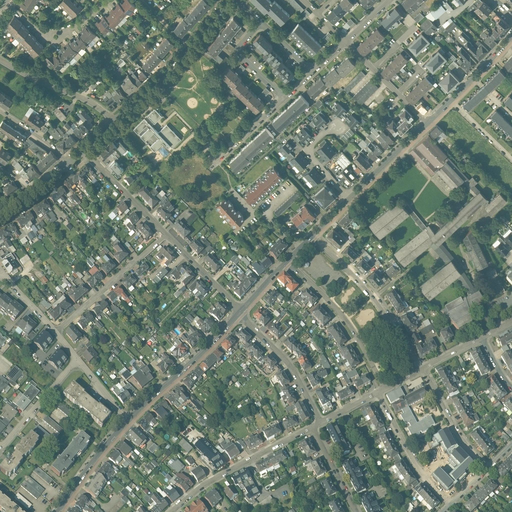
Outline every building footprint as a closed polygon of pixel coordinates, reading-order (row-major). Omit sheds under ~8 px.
[(33,7),(23,1),(24,1),(21,0),(18,4),(30,12),(33,7)] [(62,0),(58,5),(63,10),(70,1),(68,0),(62,0)] [(136,7),(128,0),(124,0),(127,3),(124,6),(120,3),(119,5),(128,13),(127,13),(129,14),(133,10),(136,7)] [(211,4),(206,0),(200,0),(185,18),(184,18),(183,18),(174,28),(174,29),(182,35),(191,24),(192,25),(210,4),(211,4)] [(272,3),(269,0),(251,0),(264,12),(275,1),(272,3)] [(350,0),(341,0),(342,1),(340,3),(347,10),(353,3),(350,0)] [(404,0),(402,3),(411,12),(423,0),(404,0)] [(453,0),(443,0),(440,3),(445,10),(455,2),(453,0)] [(479,0),(476,0),(467,9),(471,13),(474,9),(482,2),(479,0)] [(70,1),(63,10),(67,14),(75,6),(77,4),(74,2),(73,4),(70,1)] [(289,14),(275,1),(264,12),(265,12),(267,10),(281,23),(289,14)] [(491,9),(483,1),(482,2),(474,9),(483,18),(491,9)] [(128,13),(119,5),(117,3),(116,5),(119,9),(116,12),(112,9),(110,11),(121,20),(127,13),(128,13)] [(347,10),(340,3),(338,5),(337,4),(335,7),(336,7),(333,9),(340,16),(347,10)] [(440,3),(430,12),(436,18),(445,10),(440,3)] [(75,6),(67,14),(72,19),(82,9),(79,6),(77,8),(75,6)] [(388,25),(391,29),(404,17),(394,6),(379,20),(386,27),(388,25)] [(340,16),(333,9),(332,11),(331,11),(329,13),(327,16),(333,23),(340,16)] [(307,10),(301,16),(305,20),(311,13),(307,10)] [(121,20),(110,11),(109,12),(112,16),(109,19),(105,16),(104,18),(112,26),(114,28),(121,20)] [(420,12),(413,19),(417,23),(424,16),(420,12)] [(496,13),(491,19),(495,23),(500,17),(496,13)] [(247,21),(239,15),(236,19),(241,23),(241,24),(243,25),(247,21)] [(14,16),(4,26),(8,30),(18,19),(14,16)] [(112,26),(104,18),(102,16),(100,18),(104,22),(101,25),(97,22),(95,24),(106,34),(112,26)] [(236,19),(233,17),(225,27),(232,34),(241,24),(241,23),(236,19)] [(509,25),(500,17),(495,23),(498,25),(504,31),(505,30),(509,25)] [(428,18),(420,26),(429,34),(432,31),(434,32),(436,31),(434,29),(436,27),(428,18)] [(18,19),(8,30),(12,33),(21,23),(18,19)] [(450,19),(443,25),(445,28),(453,21),(452,21),(450,19)] [(454,22),(453,21),(445,28),(448,32),(456,25),(454,22)] [(21,23),(12,33),(11,34),(15,37),(25,27),(21,23)] [(321,44),(298,23),(290,32),(313,53),(321,44)] [(504,31),(498,25),(496,28),(494,27),(492,30),(493,31),(492,33),(499,38),(505,31),(505,30),(504,31)] [(96,36),(86,26),(82,30),(93,40),(96,36)] [(224,26),(214,38),(223,46),(232,34),(225,27),(224,26)] [(25,27),(15,37),(19,41),(28,31),(29,31),(25,27)] [(474,33),(467,27),(464,30),(471,37),(472,36),(475,40),(478,37),(474,33)] [(244,32),(240,29),(234,36),(238,39),(244,32)] [(378,29),(375,31),(374,31),(372,33),(373,33),(371,35),(377,41),(380,38),(381,39),(384,36),(378,29)] [(93,40),(82,30),(80,33),(82,35),(80,37),(88,44),(93,40)] [(440,57),(430,46),(431,45),(416,30),(415,31),(420,36),(408,47),(406,49),(410,54),(413,51),(414,52),(414,53),(415,54),(415,53),(433,72),(444,61),(440,57)] [(28,31),(19,41),(18,41),(22,45),(32,35),(28,31)] [(415,31),(404,42),(408,47),(420,36),(415,31)] [(327,32),(324,38),(330,40),(333,34),(327,32)] [(476,49),(467,41),(470,38),(462,32),(459,35),(466,42),(464,44),(472,53),(476,49)] [(492,33),(490,35),(488,33),(487,34),(484,32),(482,35),(484,38),(483,39),(492,46),(496,41),(497,41),(498,40),(498,39),(499,38),(492,33)] [(273,45),(260,34),(253,41),(265,52),(270,47),(271,47),(273,45)] [(32,35),(22,45),(26,49),(35,39),(36,38),(32,35)] [(88,44),(80,37),(78,35),(76,37),(77,39),(75,41),(82,48),(84,49),(88,44)] [(371,35),(369,37),(368,36),(366,38),(367,39),(364,41),(370,47),(377,41),(371,35)] [(174,43),(167,36),(155,50),(154,50),(162,57),(161,56),(174,43)] [(223,46),(214,38),(207,47),(210,50),(208,52),(217,60),(219,62),(223,58),(217,52),(223,46)] [(35,39),(26,49),(29,53),(39,43),(35,39)] [(82,48),(75,41),(74,40),(72,42),(70,41),(68,43),(78,53),(82,48)] [(488,50),(478,40),(476,43),(478,44),(480,45),(477,48),(484,55),(488,50)] [(364,41),(362,43),(362,42),(359,44),(360,45),(357,47),(364,54),(367,51),(367,50),(370,47),(364,41)] [(234,47),(228,42),(224,46),(230,52),(234,47)] [(39,43),(29,53),(33,56),(43,46),(39,43)] [(78,53),(68,43),(65,46),(67,47),(65,49),(73,57),(78,53)] [(442,55),(432,44),(431,45),(430,46),(440,57),(442,55)] [(271,47),(270,47),(265,52),(263,54),(276,66),(281,61),(283,59),(271,47)] [(477,62),(461,47),(457,51),(466,59),(462,62),(461,60),(459,59),(457,61),(467,72),(477,62)] [(73,57),(65,49),(63,48),(61,50),(63,52),(61,54),(68,61),(69,62),(73,57)] [(484,55),(477,48),(476,49),(472,53),(479,60),(484,55)] [(411,57),(404,49),(401,52),(408,59),(407,59),(408,60),(411,57)] [(155,51),(143,64),(149,70),(150,70),(149,70),(162,57),(154,50),(155,51)] [(408,59),(401,52),(398,55),(397,55),(395,57),(396,57),(394,59),(400,65),(403,62),(404,63),(407,59),(408,59)] [(60,54),(58,56),(57,57),(55,55),(51,59),(47,55),(42,60),(49,67),(53,63),(55,65),(55,67),(57,67),(60,69),(68,61),(61,54),(60,54)] [(335,66),(322,78),(328,84),(330,86),(342,74),(343,75),(355,63),(348,55),(336,67),(335,66)] [(394,59),(392,61),(392,60),(390,62),(390,63),(388,65),(394,72),(395,72),(398,69),(397,68),(400,65),(394,59)] [(281,61),(276,66),(273,69),(286,81),(293,73),(281,61)] [(394,72),(388,65),(386,67),(385,67),(383,69),(384,69),(381,72),(388,79),(391,76),(390,75),(394,72)] [(245,85),(240,80),(241,78),(237,73),(238,72),(236,70),(235,71),(229,66),(221,75),(233,86),(231,88),(256,112),(264,103),(259,98),(261,97),(259,95),(257,97),(247,87),(248,85),(246,83),(245,85)] [(120,67),(116,71),(121,75),(125,71),(120,67)] [(146,76),(142,71),(141,71),(139,73),(136,70),(134,72),(142,81),(147,76),(146,76)] [(482,86),(479,89),(485,95),(488,92),(499,82),(499,81),(505,75),(500,70),(493,76),(482,86)] [(362,71),(343,89),(348,93),(366,75),(362,71)] [(138,85),(132,79),(126,72),(126,73),(128,75),(120,82),(130,92),(138,85)] [(142,81),(134,72),(132,74),(135,77),(132,79),(138,85),(142,81)] [(450,73),(447,76),(446,75),(443,78),(444,79),(442,81),(449,89),(457,81),(450,73)] [(435,82),(428,74),(425,77),(432,84),(433,84),(435,82)] [(321,77),(307,89),(314,97),(328,84),(322,78),(321,77)] [(432,84),(425,77),(423,79),(422,79),(420,81),(420,82),(419,83),(425,90),(428,87),(429,87),(432,84)] [(370,79),(352,97),(357,101),(374,84),(370,79)] [(425,90),(419,83),(417,85),(416,85),(414,87),(415,87),(412,90),(418,96),(425,90)] [(374,84),(357,101),(361,105),(378,88),(374,84)] [(125,96),(118,87),(113,90),(111,92),(113,95),(118,102),(125,96)] [(270,91),(266,88),(259,95),(261,97),(262,95),(264,98),(270,91)] [(479,89),(470,98),(469,98),(463,104),(468,110),(474,104),(475,104),(485,95),(479,89)] [(0,102),(7,108),(13,100),(0,90),(0,102)] [(418,96),(412,90),(410,92),(410,91),(408,93),(408,94),(406,96),(412,103),(416,100),(415,100),(418,96)] [(113,95),(109,99),(107,96),(104,98),(111,107),(118,102),(113,95)] [(301,95),(272,121),(280,130),(309,103),(301,95)] [(323,103),(319,99),(315,103),(319,107),(323,103)] [(347,111),(338,103),(333,110),(341,117),(347,111)] [(67,117),(57,107),(53,112),(62,121),(67,117)] [(162,116),(155,108),(148,115),(147,116),(150,119),(155,123),(157,121),(157,120),(162,116)] [(405,118),(397,125),(396,124),(396,123),(393,120),(387,125),(394,133),(394,134),(395,134),(395,133),(398,131),(401,134),(413,123),(410,119),(413,117),(414,117),(414,116),(413,116),(405,108),(399,114),(403,117),(405,118)] [(84,110),(78,115),(84,121),(86,118),(87,119),(90,117),(84,110)] [(503,117),(496,110),(491,116),(492,117),(491,119),(494,122),(496,121),(497,122),(499,124),(497,126),(501,129),(502,127),(505,130),(504,132),(508,135),(509,134),(511,136),(511,137),(511,138),(511,139),(511,125),(503,117)] [(31,113),(26,121),(32,125),(39,116),(37,114),(35,116),(31,113)] [(155,123),(150,119),(147,116),(148,115),(146,114),(143,117),(144,119),(144,118),(152,126),(155,123)] [(323,118),(319,114),(313,120),(317,125),(320,128),(327,123),(323,118)] [(360,122),(351,115),(346,121),(354,129),(360,122)] [(39,116),(32,125),(38,129),(44,121),(39,118),(40,117),(39,116)] [(382,125),(375,117),(372,120),(380,127),(382,125)] [(84,121),(80,125),(86,131),(92,125),(87,119),(86,118),(84,121)] [(152,126),(144,118),(144,119),(133,129),(138,134),(147,125),(149,128),(140,136),(145,141),(154,133),(159,138),(150,146),(155,151),(163,143),(168,147),(170,145),(152,126)] [(7,124),(1,132),(3,133),(4,132),(6,133),(10,126),(7,124)] [(447,134),(436,124),(429,131),(439,142),(442,138),(439,135),(440,133),(444,137),(447,134)] [(86,131),(80,125),(75,129),(74,127),(73,129),(74,130),(73,130),(79,137),(86,131)] [(147,125),(138,134),(140,136),(149,128),(147,125)] [(167,125),(158,133),(170,145),(172,148),(181,139),(167,125)] [(14,129),(10,126),(6,133),(8,134),(7,136),(9,137),(14,129)] [(56,129),(53,127),(48,131),(56,140),(60,136),(63,139),(64,138),(63,137),(61,135),(56,129)] [(266,127),(242,150),(242,151),(230,162),(237,171),(250,159),(249,158),(274,136),(266,127)] [(303,128),(297,134),(301,139),(305,143),(311,137),(307,132),(303,128)] [(14,129),(9,137),(11,139),(12,137),(14,138),(18,132),(14,129)] [(350,129),(341,137),(346,141),(354,133),(350,129)] [(394,140),(388,134),(387,135),(382,130),(380,133),(379,133),(390,144),(394,140)] [(26,137),(18,132),(14,138),(16,139),(14,141),(18,144),(19,142),(21,143),(26,137)] [(76,141),(70,135),(69,136),(66,132),(64,134),(66,137),(64,138),(71,146),(76,141)] [(154,133),(145,141),(150,146),(159,138),(154,133)] [(390,144),(379,133),(377,135),(381,140),(380,142),(386,148),(390,144)] [(447,155),(428,135),(416,146),(431,162),(435,166),(446,156),(447,155)] [(71,146),(64,138),(63,139),(57,145),(64,152),(71,146)] [(34,143),(28,139),(25,143),(29,147),(34,143)] [(118,147),(112,141),(106,146),(112,152),(114,150),(115,149),(118,147)] [(382,151),(376,145),(375,146),(370,141),(367,144),(378,155),(382,151)] [(283,145),(278,149),(284,156),(289,151),(293,148),(287,142),(283,145)] [(44,149),(34,143),(29,147),(40,159),(42,161),(44,160),(38,154),(44,149)] [(321,147),(317,151),(321,156),(330,148),(325,143),(321,147)] [(378,155),(367,144),(365,147),(369,151),(368,153),(374,159),(378,155)] [(106,146),(100,151),(106,157),(109,155),(109,154),(112,152),(106,146)] [(431,162),(416,146),(410,152),(425,168),(431,162)] [(12,154),(1,147),(0,148),(0,159),(6,163),(12,154)] [(330,148),(321,156),(326,161),(330,157),(334,153),(330,148)] [(51,151),(48,153),(44,149),(38,154),(44,160),(42,161),(40,159),(39,159),(38,161),(37,161),(40,164),(39,165),(44,170),(54,161),(54,162),(57,159),(56,159),(57,159),(56,157),(51,151)] [(126,163),(117,153),(108,162),(110,165),(109,166),(115,173),(126,163)] [(294,157),(291,161),(295,166),(303,158),(299,153),(294,157)] [(363,157),(359,153),(353,159),(363,169),(369,163),(364,158),(363,157)] [(344,154),(336,161),(344,168),(346,166),(351,162),(344,154)] [(466,177),(446,156),(436,165),(439,168),(436,170),(437,170),(454,189),(462,182),(466,177)] [(303,158),(295,166),(300,171),(304,167),(308,163),(303,158)] [(22,169),(13,159),(11,162),(17,169),(19,172),(22,169)] [(435,166),(431,162),(425,168),(431,175),(437,170),(436,170),(439,168),(436,165),(435,166)] [(32,165),(26,170),(29,173),(35,168),(32,165)] [(91,170),(86,165),(80,170),(86,176),(89,173),(91,171),(91,170)] [(348,167),(347,168),(346,166),(344,168),(336,176),(340,180),(339,180),(341,182),(344,179),(348,184),(356,177),(352,173),(353,172),(348,167)] [(26,170),(24,168),(22,169),(19,172),(29,183),(34,180),(28,174),(29,173),(26,170)] [(29,173),(28,174),(34,180),(41,173),(35,168),(29,173)] [(272,170),(271,169),(246,192),(247,193),(244,196),(252,204),(254,202),(255,203),(281,179),(280,178),(282,176),(274,168),(272,170)] [(308,172),(304,176),(309,181),(317,173),(313,168),(308,172)] [(86,176),(80,170),(75,175),(83,183),(84,182),(83,182),(82,180),(86,176)] [(317,173),(309,181),(313,186),(317,182),(322,178),(317,173)] [(83,183),(75,175),(70,180),(69,180),(75,186),(79,182),(81,184),(81,185),(83,183)] [(133,178),(130,175),(124,181),(129,186),(139,177),(136,175),(133,178)] [(469,180),(466,177),(462,182),(475,196),(480,191),(474,185),(469,180)] [(69,180),(64,185),(69,191),(71,189),(74,186),(75,186),(69,180)] [(13,184),(8,188),(13,194),(18,191),(13,184)] [(325,187),(324,185),(314,194),(315,196),(313,197),(322,207),(324,205),(325,207),(335,198),(334,196),(335,194),(327,185),(325,187)] [(8,188),(3,191),(8,198),(13,194),(8,188)] [(61,189),(55,194),(63,203),(65,201),(62,198),(66,195),(61,189)] [(144,190),(138,195),(144,201),(150,195),(144,190)] [(298,190),(274,212),(278,217),(302,194),(298,190)] [(441,227),(435,233),(429,226),(427,227),(422,222),(420,223),(425,229),(394,254),(404,266),(430,245),(433,248),(446,264),(419,285),(429,298),(457,276),(469,296),(462,301),(461,299),(445,308),(446,310),(442,312),(459,331),(477,321),(473,308),(485,301),(480,292),(477,294),(465,274),(462,270),(455,260),(447,250),(440,242),(482,202),(486,199),(487,198),(480,191),(475,196),(463,206),(441,227)] [(485,205),(484,206),(491,214),(507,199),(500,192),(489,202),(485,205)] [(63,203),(55,194),(49,199),(55,205),(58,202),(61,205),(63,203)] [(80,202),(73,195),(71,197),(74,201),(77,204),(80,202)] [(154,200),(150,195),(144,201),(148,205),(154,200)] [(158,195),(154,200),(148,205),(152,210),(158,204),(160,202),(163,199),(162,199),(159,195),(158,195)] [(233,206),(228,200),(227,201),(225,198),(216,206),(219,209),(218,210),(223,215),(224,214),(229,219),(228,220),(232,225),(233,224),(236,227),(244,220),(242,217),(243,216),(237,210),(236,211),(232,207),(233,206)] [(399,200),(369,225),(380,238),(409,213),(405,208),(409,205),(405,201),(402,204),(399,200)] [(457,200),(435,221),(441,227),(463,206),(457,200)] [(50,209),(45,202),(39,207),(46,216),(48,215),(47,214),(46,212),(50,209)] [(122,203),(113,213),(115,216),(119,212),(122,215),(128,209),(122,203)] [(315,216),(305,206),(302,209),(311,220),(315,216)] [(39,207),(33,211),(38,217),(43,214),(44,217),(45,217),(46,216),(39,207)] [(163,209),(157,214),(161,219),(167,213),(163,209)] [(302,209),(292,218),(302,228),(311,220),(302,209)] [(354,216),(349,210),(343,216),(349,221),(351,219),(353,220),(356,217),(354,216)] [(161,219),(165,223),(167,222),(171,217),(169,215),(167,213),(161,219)] [(194,213),(185,222),(189,226),(198,217),(194,213)] [(29,214),(23,218),(30,228),(32,226),(30,223),(34,220),(29,214)] [(133,214),(127,220),(129,223),(126,226),(128,228),(131,225),(132,226),(133,226),(138,220),(133,214)] [(349,221),(343,216),(338,221),(344,227),(346,228),(348,225),(346,224),(349,221)] [(23,218),(17,223),(22,229),(25,227),(28,230),(30,228),(23,218)] [(175,225),(173,228),(184,240),(191,234),(179,222),(175,225)] [(148,229),(143,224),(137,229),(135,231),(137,233),(139,231),(142,235),(148,229)] [(13,225),(6,229),(11,236),(10,236),(14,233),(17,232),(17,231),(13,225)] [(31,228),(33,230),(27,234),(31,240),(37,236),(35,233),(38,231),(34,226),(31,228)] [(6,229),(0,233),(5,240),(6,239),(11,236),(6,229)] [(153,235),(148,229),(142,235),(146,238),(144,240),(146,241),(147,240),(153,235)] [(345,240),(333,229),(327,236),(339,247),(345,240)] [(488,263),(472,229),(463,238),(469,251),(466,252),(470,259),(473,258),(477,268),(488,263)] [(120,243),(113,235),(111,237),(110,238),(114,243),(115,242),(115,243),(117,244),(118,245),(120,243)] [(266,250),(255,239),(253,240),(257,245),(264,252),(266,250)] [(288,248),(280,241),(276,246),(283,253),(288,248)] [(195,242),(190,247),(194,252),(200,246),(195,242)] [(503,245),(500,242),(495,247),(503,256),(508,251),(503,245)] [(123,250),(118,245),(117,244),(116,244),(115,245),(115,246),(113,247),(114,248),(114,249),(119,254),(124,260),(129,256),(123,250)] [(350,244),(342,251),(343,252),(345,254),(347,256),(353,250),(352,249),(351,247),(352,246),(350,244)] [(264,252),(257,245),(256,246),(259,250),(258,251),(263,256),(265,254),(264,252)] [(200,246),(194,252),(198,256),(204,250),(200,246)] [(283,253),(276,246),(274,248),(273,248),(271,249),(272,250),(269,253),(277,260),(283,253)] [(171,253),(166,248),(160,253),(163,256),(165,258),(171,253)] [(353,250),(347,256),(350,258),(349,259),(351,261),(352,260),(353,261),(355,258),(357,257),(357,256),(360,253),(359,253),(358,251),(356,253),(353,250)] [(176,258),(171,253),(165,258),(168,261),(170,264),(171,264),(176,258)] [(124,260),(119,254),(114,258),(120,264),(124,260)] [(27,255),(20,260),(23,264),(30,260),(27,255)] [(210,256),(204,262),(210,268),(216,262),(214,261),(210,256)] [(364,256),(360,260),(359,261),(356,264),(360,268),(367,262),(365,260),(366,259),(364,256)] [(12,257),(3,263),(12,276),(21,269),(12,257)] [(116,268),(110,262),(105,257),(101,260),(103,263),(106,266),(111,272),(116,268)] [(247,267),(250,264),(244,257),(241,260),(247,267)] [(272,264),(266,258),(264,257),(260,261),(262,262),(260,264),(265,270),(272,264)] [(217,263),(216,262),(210,268),(216,274),(222,268),(217,263)] [(367,262),(360,268),(365,272),(368,269),(368,270),(369,268),(372,265),(370,262),(368,263),(367,262)] [(145,264),(135,273),(139,277),(149,269),(145,264)] [(265,270),(260,264),(257,267),(256,266),(254,267),(255,268),(253,270),(259,276),(265,270)] [(111,272),(106,266),(101,270),(107,276),(111,272)] [(393,266),(387,271),(391,276),(398,270),(396,268),(395,269),(393,266)] [(190,272),(184,267),(183,268),(181,267),(180,267),(179,267),(179,268),(178,268),(177,270),(172,275),(177,280),(179,278),(179,277),(181,275),(184,277),(190,272)] [(168,274),(166,277),(168,279),(172,275),(177,270),(175,268),(168,274)] [(495,268),(486,273),(488,278),(491,276),(493,280),(496,279),(494,275),(497,273),(495,268)] [(164,270),(157,277),(161,281),(166,277),(168,274),(164,270)] [(375,270),(373,272),(371,273),(368,276),(369,276),(368,277),(370,279),(371,278),(373,281),(379,276),(377,273),(375,272),(376,271),(375,270)] [(184,277),(180,281),(181,281),(180,282),(182,284),(185,287),(189,283),(195,277),(190,272),(184,277)] [(93,277),(92,278),(97,284),(103,279),(98,273),(93,277)] [(285,274),(283,275),(278,281),(284,287),(287,284),(291,280),(285,274)] [(257,281),(251,276),(252,275),(251,275),(248,278),(247,280),(252,286),(257,281)] [(381,278),(379,276),(373,281),(375,283),(374,284),(376,286),(377,286),(384,280),(383,279),(382,280),(381,278)] [(137,283),(131,277),(127,281),(132,287),(137,283)] [(157,277),(153,281),(157,285),(161,281),(157,277)] [(97,284),(92,278),(87,283),(92,289),(97,284)] [(75,287),(70,281),(68,283),(65,279),(62,282),(64,284),(65,283),(69,287),(71,290),(75,287)] [(497,281),(496,279),(493,280),(498,291),(490,295),(491,298),(502,293),(500,287),(497,281)] [(252,286),(247,280),(245,282),(243,285),(248,290),(252,286)] [(299,287),(291,280),(287,284),(289,285),(286,288),(292,294),(299,287)] [(132,287),(127,281),(122,285),(128,291),(132,287)] [(199,281),(193,286),(196,289),(198,292),(204,286),(199,281)] [(66,292),(60,285),(58,287),(64,294),(66,292)] [(241,287),(239,289),(245,294),(248,290),(243,285),(241,287)] [(88,292),(83,286),(79,290),(84,296),(88,292)] [(204,286),(198,292),(201,295),(203,297),(209,291),(204,286)] [(124,294),(119,288),(113,293),(118,299),(121,297),(124,294)] [(237,291),(234,293),(240,299),(245,294),(239,289),(237,291)] [(84,296),(79,290),(76,292),(75,292),(73,293),(79,300),(84,296)] [(183,293),(180,290),(174,295),(177,298),(183,293)] [(312,295),(307,290),(301,296),(307,301),(312,295)] [(73,293),(72,291),(71,292),(73,295),(70,297),(75,304),(79,300),(73,293)] [(280,297),(275,291),(270,297),(275,302),(277,300),(280,297)] [(391,293),(388,295),(389,295),(386,297),(390,303),(398,298),(397,298),(394,292),(392,294),(391,293)] [(113,293),(107,298),(112,304),(114,306),(115,305),(117,303),(116,301),(118,299),(113,293)] [(318,301),(312,295),(307,301),(309,303),(312,306),(318,301)] [(3,296),(1,298),(0,299),(0,310),(4,314),(5,312),(12,305),(12,304),(3,296)] [(307,301),(301,296),(300,298),(296,302),(301,307),(303,305),(307,301)] [(270,297),(267,300),(266,299),(264,301),(265,302),(270,307),(275,302),(270,297)] [(398,298),(390,303),(394,309),(401,304),(399,301),(400,300),(398,297),(397,298),(398,298)] [(66,301),(65,299),(63,301),(64,302),(63,303),(60,300),(57,303),(60,306),(61,306),(66,312),(72,306),(66,301)] [(103,301),(98,306),(103,312),(104,311),(109,307),(103,301)] [(23,311),(13,303),(12,304),(12,305),(5,312),(15,320),(23,311)] [(224,307),(220,303),(217,305),(220,307),(217,310),(224,317),(228,311),(224,307)] [(401,304),(394,309),(398,314),(400,313),(403,311),(405,310),(401,304)] [(60,306),(57,309),(56,308),(54,309),(55,310),(60,316),(66,312),(61,306),(60,306)] [(103,312),(98,306),(92,311),(98,317),(103,312)] [(319,308),(312,314),(318,322),(326,315),(319,308)] [(55,311),(51,314),(50,312),(49,314),(50,315),(55,321),(60,316),(55,310),(54,309),(55,311)] [(224,317),(217,310),(214,313),(212,311),(210,313),(214,317),(215,317),(219,321),(224,317)] [(263,315),(259,311),(253,317),(259,322),(266,314),(265,313),(263,315)] [(89,314),(83,319),(88,325),(94,320),(89,314)] [(270,321),(266,317),(268,315),(266,314),(259,322),(264,327),(270,321)] [(189,315),(186,318),(186,319),(191,323),(194,320),(189,315)] [(331,321),(326,315),(318,322),(323,328),(331,321)] [(406,316),(403,318),(401,319),(404,325),(412,321),(409,315),(406,316)] [(22,322),(17,327),(22,332),(31,322),(26,317),(22,322)] [(88,325),(83,319),(78,324),(83,330),(88,325)] [(215,325),(209,319),(204,324),(211,330),(214,327),(213,327),(215,325)] [(204,324),(201,321),(197,324),(196,325),(199,328),(199,329),(205,335),(207,333),(208,333),(211,330),(204,324)] [(412,321),(404,325),(408,334),(417,329),(412,321)] [(31,322),(22,332),(28,336),(36,326),(31,322)] [(280,327),(277,325),(276,325),(269,332),(274,336),(280,329),(280,327)] [(425,328),(419,331),(421,336),(434,330),(431,325),(429,326),(425,328)] [(280,329),(274,336),(278,340),(284,334),(284,335),(288,330),(283,326),(280,329)] [(335,326),(330,329),(329,328),(326,330),(329,334),(330,333),(334,339),(341,334),(340,331),(338,331),(335,326)] [(73,328),(67,334),(73,341),(80,336),(73,328)] [(202,338),(192,328),(189,330),(194,334),(191,337),(197,343),(202,338)] [(448,329),(440,333),(442,336),(445,342),(453,338),(448,329)] [(236,330),(230,337),(232,340),(236,336),(237,337),(239,334),(236,330)] [(239,334),(237,337),(241,341),(247,335),(242,331),(239,334)] [(511,337),(509,333),(498,339),(501,343),(500,344),(502,348),(507,345),(511,342),(511,337)] [(53,341),(46,334),(39,340),(44,345),(40,349),(42,351),(53,341)] [(341,334),(334,339),(338,345),(337,346),(339,349),(342,347),(341,346),(347,342),(343,338),(343,336),(341,334)] [(197,343),(191,337),(188,339),(184,335),(182,337),(192,348),(197,343)] [(247,335),(241,341),(246,345),(248,342),(251,339),(247,335)] [(137,345),(141,342),(136,336),(132,339),(137,345)] [(232,340),(230,337),(229,337),(230,338),(226,342),(232,348),(236,343),(232,340)] [(90,342),(86,338),(82,341),(85,346),(90,342)] [(289,339),(283,345),(287,349),(293,343),(289,339)] [(418,339),(413,342),(415,347),(422,344),(419,339),(418,340),(418,339)] [(187,350),(178,340),(175,343),(179,348),(177,350),(183,357),(186,353),(185,352),(187,350)] [(433,341),(431,340),(427,342),(427,341),(425,343),(426,345),(430,353),(437,349),(433,341)] [(232,348),(226,342),(221,346),(227,352),(232,348)] [(293,343),(287,349),(292,353),(293,352),(299,347),(298,345),(296,346),(293,343)] [(258,350),(252,344),(251,345),(249,348),(247,350),(251,354),(248,357),(250,358),(258,350)] [(426,345),(423,346),(422,344),(415,347),(418,353),(418,354),(420,357),(420,358),(421,358),(422,358),(425,356),(425,357),(426,356),(425,355),(430,353),(426,345)] [(299,347),(293,352),(296,357),(303,352),(299,347)] [(349,347),(343,350),(343,349),(340,350),(342,354),(343,353),(347,360),(355,355),(353,353),(352,352),(349,347)] [(478,349),(470,353),(474,360),(481,356),(482,356),(478,349)] [(46,362),(56,371),(66,359),(57,350),(46,362)] [(97,357),(91,350),(83,356),(89,363),(97,357)] [(183,357),(177,350),(176,351),(171,354),(176,360),(178,358),(179,360),(183,357)] [(223,356),(218,350),(212,355),(220,363),(221,361),(219,359),(223,356)] [(258,350),(250,358),(251,359),(253,357),(258,361),(260,358),(263,355),(258,350)] [(303,352),(296,357),(300,361),(305,357),(305,358),(307,356),(303,352)] [(511,355),(510,352),(502,357),(506,364),(505,364),(507,367),(507,366),(511,363),(511,355)] [(174,364),(165,354),(163,355),(162,356),(166,359),(162,362),(169,369),(174,364)] [(220,363),(212,355),(207,360),(213,366),(217,362),(218,364),(220,363)] [(355,355),(347,360),(350,366),(349,367),(351,370),(354,369),(353,368),(359,365),(356,359),(356,358),(355,355)] [(263,361),(267,366),(273,360),(268,356),(266,358),(263,361)] [(481,356),(474,360),(476,365),(484,361),(481,356)] [(305,357),(300,361),(298,362),(301,367),(308,363),(305,358),(305,357)] [(213,366),(207,360),(203,365),(208,370),(213,366)] [(273,360),(267,366),(271,370),(273,368),(276,365),(277,365),(273,360)] [(140,371),(137,366),(139,363),(139,362),(137,361),(131,365),(138,373),(141,371),(140,371)] [(169,369),(162,362),(159,365),(155,361),(153,363),(159,370),(163,374),(169,369)] [(484,361),(476,365),(479,370),(487,366),(484,361)] [(159,370),(153,363),(151,365),(157,371),(159,370)] [(308,363),(301,367),(304,372),(311,369),(308,363)] [(208,370),(203,365),(199,369),(204,374),(208,370)] [(487,366),(479,370),(482,376),(485,375),(490,372),(487,366)] [(10,380),(15,384),(23,374),(15,367),(6,377),(10,380)] [(152,375),(146,367),(143,370),(143,369),(140,371),(141,371),(150,382),(153,379),(151,376),(152,375)] [(199,369),(193,374),(201,381),(202,380),(201,378),(204,375),(204,374),(199,369)] [(445,369),(438,373),(441,379),(449,376),(445,369)] [(127,370),(120,375),(126,381),(132,376),(127,370)] [(322,372),(321,370),(317,372),(318,374),(315,376),(318,381),(327,376),(325,371),(324,371),(322,372)] [(346,375),(349,380),(358,375),(355,370),(346,375)] [(150,382),(141,371),(138,373),(133,377),(142,388),(150,382)] [(346,375),(345,372),(341,374),(347,385),(351,383),(349,380),(346,375)] [(279,375),(276,377),(279,382),(286,378),(283,373),(282,373),(279,375)] [(201,381),(193,374),(188,379),(194,385),(198,381),(199,383),(201,381)] [(315,376),(314,374),(307,378),(313,389),(320,385),(318,381),(315,376)] [(367,376),(360,380),(364,386),(370,383),(367,376)] [(449,376),(441,379),(443,384),(451,380),(449,376)] [(8,383),(1,377),(0,378),(0,394),(3,391),(4,392),(8,388),(7,387),(9,384),(8,383)] [(493,377),(486,382),(490,387),(497,382),(493,377)] [(286,378),(279,382),(283,388),(286,385),(290,383),(286,378)] [(451,380),(443,384),(446,388),(456,383),(454,378),(451,380)] [(188,379),(183,384),(189,390),(190,391),(191,389),(190,388),(194,385),(188,379)] [(360,380),(354,383),(357,390),(364,386),(360,380)] [(497,382),(490,387),(487,389),(488,390),(491,389),(493,391),(500,386),(497,382)] [(125,387),(123,389),(120,391),(127,400),(131,397),(126,391),(127,390),(129,389),(132,386),(129,383),(125,387)] [(456,383),(446,388),(449,395),(460,389),(456,383)] [(31,385),(23,395),(23,396),(31,402),(39,392),(35,388),(31,385)] [(98,407),(83,395),(84,394),(73,385),(71,387),(70,387),(64,393),(66,396),(66,397),(99,424),(99,423),(102,426),(108,419),(107,418),(109,415),(98,406),(98,407)] [(500,386),(493,391),(495,394),(492,396),(493,397),(496,395),(503,390),(500,386)] [(350,388),(347,390),(346,387),(342,389),(343,390),(344,391),(347,398),(354,395),(350,388)] [(426,387),(404,399),(404,397),(405,397),(400,388),(386,396),(391,404),(399,400),(400,401),(392,405),(396,413),(401,411),(409,407),(427,397),(428,400),(431,398),(426,387)] [(185,394),(180,388),(175,392),(181,398),(182,397),(185,394)] [(285,391),(282,392),(285,397),(286,399),(293,395),(289,388),(288,389),(285,391)] [(323,390),(316,394),(319,401),(329,396),(328,394),(326,395),(323,390)] [(507,395),(503,390),(496,395),(493,397),(495,400),(495,401),(494,402),(495,403),(497,403),(507,395)] [(120,391),(119,391),(116,394),(118,397),(123,403),(123,404),(124,403),(123,403),(127,400),(120,391)] [(344,391),(337,395),(341,402),(347,398),(344,391)] [(175,392),(170,396),(176,402),(178,401),(181,398),(175,392)] [(215,399),(208,392),(205,394),(213,401),(215,399)] [(293,395),(286,399),(286,401),(289,406),(296,402),(293,395)] [(31,402),(23,396),(15,405),(17,407),(23,411),(31,402)] [(176,402),(170,396),(166,400),(172,406),(175,403),(176,402)] [(204,399),(201,396),(199,398),(202,401),(205,405),(208,402),(204,399)] [(329,396),(319,401),(323,407),(326,405),(327,408),(328,409),(331,407),(332,407),(329,402),(331,401),(329,398),(330,397),(329,396)] [(202,408),(194,400),(191,403),(197,408),(196,409),(199,412),(202,408)] [(75,415),(59,401),(55,406),(71,420),(75,415)] [(169,407),(164,401),(160,405),(159,404),(157,406),(158,406),(157,407),(160,410),(162,408),(164,411),(165,411),(169,407)] [(462,401),(455,405),(458,412),(465,408),(468,406),(469,405),(467,401),(463,403),(462,401)] [(9,406),(7,404),(4,408),(7,410),(2,416),(4,418),(9,423),(18,413),(14,410),(9,406)] [(297,406),(294,408),(297,413),(306,408),(305,406),(304,407),(302,404),(297,406)] [(370,407),(365,410),(368,416),(376,412),(372,406),(370,407)] [(162,412),(160,410),(157,407),(153,411),(158,417),(159,417),(159,416),(163,421),(168,416),(167,414),(164,411),(162,412)] [(409,407),(401,411),(403,414),(401,415),(406,426),(408,424),(410,427),(408,429),(413,439),(420,435),(419,434),(421,432),(422,434),(432,429),(431,427),(435,425),(431,417),(417,424),(409,407)] [(306,408),(297,413),(299,417),(300,419),(300,418),(301,419),(303,423),(303,422),(310,419),(306,411),(307,410),(306,408)] [(465,408),(458,412),(460,416),(468,412),(465,408)] [(376,412),(368,416),(370,420),(378,416),(376,412)] [(468,412),(460,416),(463,421),(469,417),(470,417),(468,412)] [(154,419),(149,414),(142,421),(145,423),(148,425),(150,424),(154,420),(154,419)] [(63,430),(46,416),(42,420),(59,434),(63,430)] [(378,416),(370,420),(373,425),(380,421),(378,416)] [(197,420),(204,426),(207,423),(200,417),(197,420)] [(469,417),(463,421),(466,427),(470,425),(473,424),(469,417)] [(294,418),(288,421),(292,428),(297,425),(298,425),(296,422),(294,418)] [(145,423),(142,421),(138,424),(144,430),(148,426),(148,425),(145,423)] [(288,421),(283,423),(286,430),(287,431),(292,428),(288,421)] [(380,421),(373,425),(376,431),(379,429),(383,427),(384,427),(380,421)] [(335,425),(327,429),(334,443),(342,439),(335,425)] [(54,440),(38,426),(34,430),(51,444),(54,440)] [(281,433),(277,426),(271,430),(275,437),(281,433)] [(511,432),(506,426),(503,429),(511,437),(511,436),(511,432)] [(147,441),(135,430),(132,432),(132,431),(130,433),(131,434),(128,436),(128,437),(131,440),(140,448),(147,441)] [(271,430),(264,433),(268,440),(275,437),(271,430)] [(477,431),(470,436),(475,442),(482,436),(479,433),(477,431)] [(380,437),(379,437),(383,443),(390,440),(387,433),(380,437)] [(24,443),(23,442),(22,441),(14,451),(15,452),(23,459),(27,453),(29,455),(32,451),(31,451),(34,448),(33,447),(36,443),(38,440),(34,437),(31,434),(28,437),(24,443)] [(74,442),(73,441),(71,443),(72,444),(66,452),(74,459),(79,454),(81,455),(87,448),(85,446),(89,441),(81,434),(74,442)] [(259,436),(254,439),(253,437),(251,437),(256,447),(263,443),(259,436)] [(482,436),(475,442),(479,446),(485,441),(482,436)] [(251,440),(246,443),(249,450),(256,447),(251,437),(249,438),(251,440)] [(349,453),(342,439),(334,443),(341,457),(349,453)] [(193,449),(183,440),(179,445),(188,454),(193,449)] [(220,457),(203,440),(196,447),(206,457),(205,458),(203,456),(203,455),(203,456),(202,456),(199,459),(202,462),(213,473),(217,470),(211,463),(220,457)] [(306,441),(302,443),(300,444),(304,451),(312,446),(311,443),(310,443),(308,440),(306,441)] [(383,443),(381,445),(383,449),(385,448),(393,444),(390,440),(383,443)] [(227,445),(224,441),(220,444),(225,452),(230,449),(227,445)] [(485,441),(479,446),(482,451),(489,445),(485,441)] [(132,450),(122,442),(116,450),(126,458),(132,450)] [(240,445),(237,442),(234,444),(240,451),(244,449),(240,445)] [(154,444),(148,450),(153,454),(158,448),(154,444)] [(393,444),(385,448),(388,452),(395,448),(393,444)] [(458,480),(476,463),(458,444),(447,453),(451,457),(448,460),(450,462),(441,471),(439,469),(436,472),(448,485),(456,478),(458,480)] [(489,445),(482,451),(486,456),(493,451),(492,449),(493,448),(493,447),(491,444),(489,445)] [(233,446),(230,449),(235,457),(240,454),(234,446),(233,446)] [(312,446),(304,451),(307,457),(309,456),(310,457),(313,455),(313,454),(315,453),(314,450),(312,446)] [(395,448),(388,452),(391,458),(394,457),(398,455),(398,454),(395,448)] [(235,457),(230,449),(225,452),(231,460),(235,457)] [(115,451),(109,459),(115,464),(116,463),(118,464),(121,460),(119,458),(121,457),(115,451)] [(15,452),(9,459),(8,458),(0,467),(0,470),(7,477),(12,472),(14,473),(17,470),(16,469),(18,466),(19,467),(17,465),(23,459),(15,452)] [(66,452),(60,459),(58,458),(56,461),(57,462),(51,469),(59,476),(64,471),(65,473),(72,466),(70,464),(74,459),(66,452)] [(282,452),(276,456),(279,463),(286,460),(282,452)] [(276,456),(271,458),(269,459),(273,467),(279,463),(276,456)] [(194,463),(189,457),(186,460),(191,466),(194,463)] [(225,464),(220,457),(211,463),(217,470),(225,464)] [(269,459),(267,460),(263,463),(267,470),(273,467),(269,459)] [(125,461),(124,460),(120,464),(126,468),(129,465),(125,461)] [(319,460),(317,461),(316,461),(313,463),(311,464),(314,471),(323,466),(321,463),(319,460)] [(351,461),(342,465),(350,480),(358,475),(351,461)] [(406,467),(402,461),(397,464),(395,466),(395,467),(393,469),(394,471),(397,469),(399,472),(406,467)] [(263,463),(259,464),(259,465),(256,466),(255,466),(256,467),(259,474),(260,474),(267,470),(263,463)] [(111,469),(105,464),(101,469),(107,474),(109,472),(111,469)] [(511,470),(504,464),(501,467),(507,474),(511,470)] [(53,480),(36,466),(33,471),(49,485),(53,480)] [(323,466),(314,471),(318,477),(320,476),(324,475),(324,474),(326,473),(324,470),(325,469),(323,466)] [(206,477),(199,467),(195,470),(196,473),(198,472),(203,479),(206,477)] [(406,467),(399,472),(402,476),(409,471),(406,467)] [(507,474),(501,467),(496,472),(502,478),(507,474)] [(107,474),(101,469),(97,474),(103,480),(106,477),(107,474)] [(196,473),(195,470),(191,473),(198,482),(203,479),(198,472),(196,473)] [(247,471),(238,476),(242,483),(250,478),(247,471)] [(409,471),(402,476),(405,480),(412,476),(409,471)] [(103,480),(97,474),(85,490),(95,498),(107,483),(103,480)] [(358,475),(350,480),(357,494),(366,490),(358,475)] [(44,490),(28,476),(24,481),(40,495),(44,490)] [(238,476),(232,479),(236,486),(238,485),(242,483),(238,476)] [(405,480),(402,482),(405,486),(407,484),(409,486),(411,484),(416,481),(412,476),(405,480)] [(193,485),(185,477),(183,479),(181,481),(189,489),(193,485)] [(178,478),(174,482),(178,485),(186,493),(189,489),(181,481),(178,478)] [(242,483),(245,488),(246,491),(254,487),(255,486),(250,478),(242,483)] [(329,479),(321,483),(325,491),(333,486),(329,479)] [(37,499),(40,495),(24,481),(20,485),(37,499)] [(497,488),(491,481),(486,486),(492,493),(497,488)] [(422,485),(415,491),(420,496),(427,490),(422,485)] [(333,486),(325,491),(329,498),(337,493),(333,486)] [(492,493),(486,486),(482,490),(488,497),(492,493)] [(238,495),(231,487),(224,492),(231,501),(238,495)] [(254,487),(246,491),(250,495),(253,498),(258,494),(254,487)] [(130,493),(125,488),(120,493),(124,496),(125,498),(126,497),(130,493)] [(173,490),(169,494),(166,490),(163,492),(167,496),(173,503),(180,497),(173,490)] [(427,490),(420,496),(424,500),(430,495),(427,490)] [(488,497),(482,490),(481,491),(481,490),(477,494),(484,501),(488,497)] [(222,501),(214,491),(205,498),(213,508),(222,501)] [(32,505),(18,493),(14,498),(28,510),(32,505)] [(370,511),(375,509),(368,494),(360,499),(366,511),(370,511)] [(484,501),(477,494),(474,497),(474,498),(480,505),(484,501)] [(163,500),(161,502),(159,501),(160,500),(156,495),(151,500),(154,503),(157,506),(162,511),(168,506),(163,500)] [(253,498),(250,495),(245,499),(251,506),(261,510),(261,509),(258,505),(258,504),(257,502),(256,503),(253,498)] [(434,499),(430,495),(424,500),(428,505),(434,499)] [(258,504),(258,505),(261,509),(274,501),(270,496),(258,504)] [(83,498),(81,497),(77,502),(85,507),(86,505),(88,502),(83,498)] [(480,505),(474,498),(470,502),(476,508),(480,505)] [(121,499),(108,511),(117,511),(126,503),(123,500),(121,499)] [(439,504),(434,499),(428,505),(433,510),(439,504)] [(337,500),(329,505),(333,511),(341,508),(337,500)] [(19,511),(7,501),(0,509),(2,511),(19,511)] [(189,509),(185,511),(186,511),(185,511),(207,511),(208,511),(199,501),(195,504),(192,506),(189,509)] [(85,507),(77,502),(74,507),(81,511),(83,509),(85,507)] [(236,506),(233,502),(230,504),(236,511),(239,510),(236,506)] [(472,511),(476,508),(470,502),(465,507),(469,511),(472,511)]
